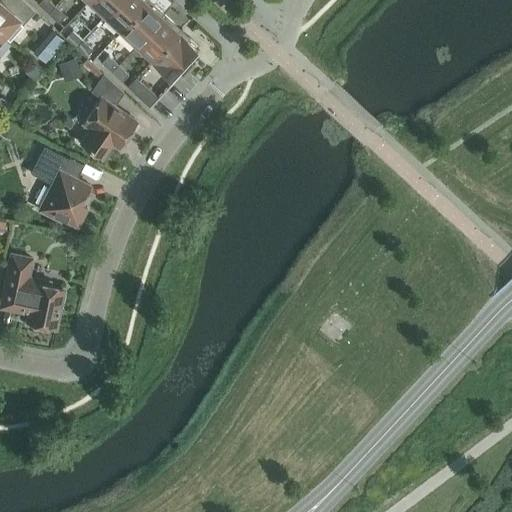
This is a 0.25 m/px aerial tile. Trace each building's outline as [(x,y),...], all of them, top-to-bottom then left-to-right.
[(0,0),(0,32),(2,35),(16,19),(22,25),(35,10),(24,0),(0,0)] [(47,13),(54,5),(48,0),(40,0),(37,3),(47,13)] [(88,0),(89,0),(104,15),(117,0),(88,0)] [(117,0),(104,15),(120,29),(146,1),(144,0),(117,0)] [(136,44),(164,14),(154,5),(152,7),(146,1),(120,29),(136,44)] [(54,5),(47,13),(58,22),(65,15),(54,5)] [(164,14),(136,44),(152,59),(178,31),(172,25),(174,24),(164,14)] [(51,29),(42,41),(55,52),(64,40),(51,29)] [(75,46),(82,39),(72,30),(65,37),(75,46)] [(178,31),(152,59),(168,74),(176,66),(181,70),(180,71),(182,72),(194,58),(193,57),(193,58),(188,53),(194,46),(178,31)] [(123,59),(129,43),(114,37),(108,53),(123,59)] [(82,39),(75,46),(85,56),(92,49),(82,39)] [(111,71),(118,64),(107,54),(101,62),(111,71)] [(74,57),(58,63),(62,76),(78,70),(74,57)] [(118,64),(111,71),(121,81),(128,73),(118,64)] [(114,105),(123,91),(103,72),(90,90),(100,97),(83,122),(90,127),(80,142),(102,157),(112,142),(118,147),(136,120),(114,105)] [(135,77),(127,86),(149,107),(158,98),(135,77)] [(6,123),(1,134),(11,139),(16,128),(6,123)] [(69,158),(44,145),(30,172),(51,183),(39,208),(60,219),(61,216),(77,224),(86,205),(80,202),(89,184),(62,170),(69,158)] [(11,253),(0,305),(0,306),(28,312),(26,321),(55,328),(60,303),(63,301),(64,294),(62,291),(63,288),(48,284),(49,281),(27,276),(31,257),(11,253)]
